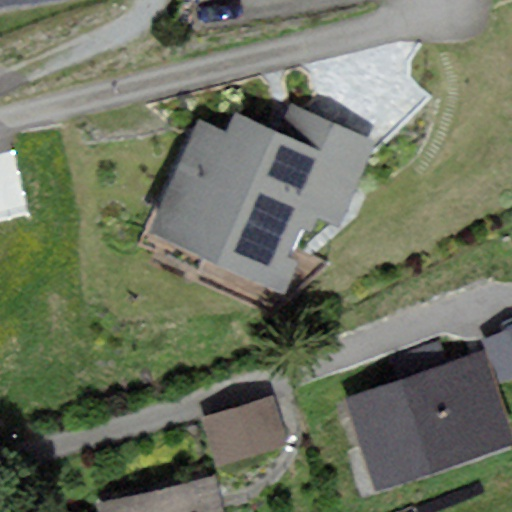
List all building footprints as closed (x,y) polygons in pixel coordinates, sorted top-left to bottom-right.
[(0,0),(0,10),(74,0),(0,0)] [(375,143),(295,108),(283,135),(238,116),(229,135),(203,124),(157,229),(286,285),(318,212),(341,222),(375,143)] [(511,368),(511,328),(488,339),(502,373),(511,368)] [(351,397),(377,482),(483,450),(457,365),(351,397)] [(268,400),(207,420),(220,458),(280,438),(268,400)] [(99,503),(101,511),(225,511),(218,478),(99,503)]
